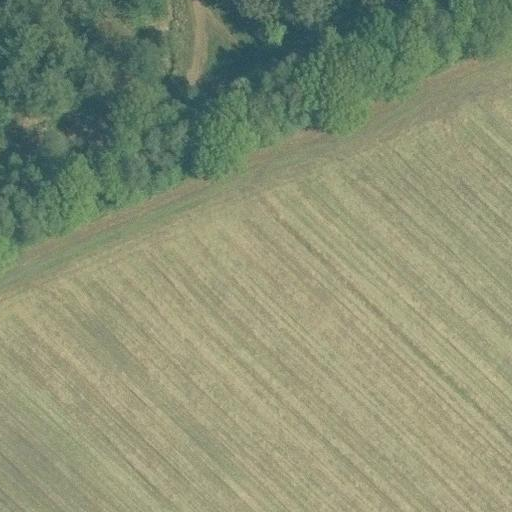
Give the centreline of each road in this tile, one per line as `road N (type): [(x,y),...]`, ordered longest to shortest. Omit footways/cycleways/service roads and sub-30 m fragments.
road 1 (track): [(0,148),(236,79)]
road 2 (track): [(447,0),(284,68),(236,79)]
